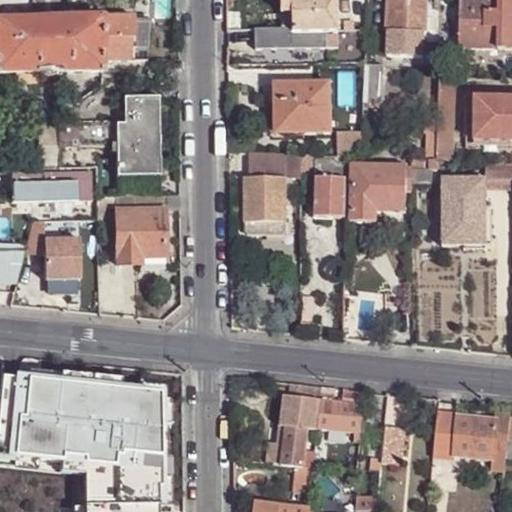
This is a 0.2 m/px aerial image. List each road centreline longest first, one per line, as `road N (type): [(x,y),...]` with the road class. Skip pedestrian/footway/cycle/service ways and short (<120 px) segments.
road 1 (residential): [(199,0),(206,350)]
road 2 (residential): [(511,383),(206,350)]
road 3 (residential): [(206,350),(0,330)]
road 4 (residential): [(206,350),(209,511)]
